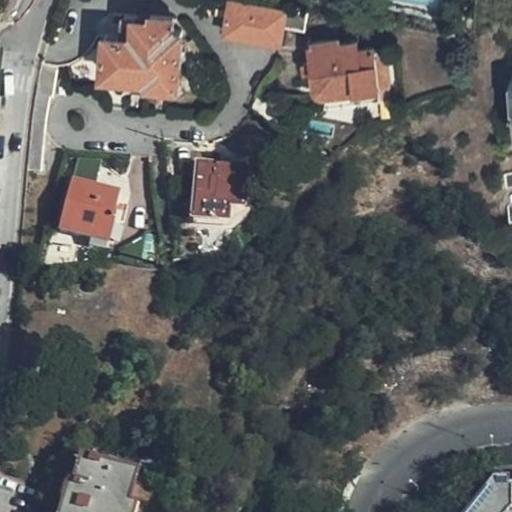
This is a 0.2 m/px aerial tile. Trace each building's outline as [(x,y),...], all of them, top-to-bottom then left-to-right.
[(383,0),(384,11),(446,6),(445,0),(383,0)] [(226,33),(283,43),(286,29),(288,12),(248,4),(230,1),(226,33)] [(288,12),(286,29),(305,31),(309,12),(289,8),(288,12)] [(152,16),(125,15),(124,34),(107,33),(103,74),(147,76),(148,82),(177,83),(182,28),(164,27),(165,16),(153,14),(152,16)] [(453,37),(472,41),(474,28),(455,27),(453,37)] [(374,112),(368,67),(364,68),(364,64),(349,65),(348,56),(343,57),(341,39),(312,43),(314,60),(306,62),(311,94),(314,94),(318,104),(321,107),(326,108),(338,106),(339,116),(374,112)] [(30,126),(27,171),(43,170),(47,136),(52,96),(55,96),(59,65),(43,62),(39,84),(30,126)] [(236,203),(232,164),(220,165),(220,163),(192,165),(192,168),(182,169),(188,223),(223,219),(222,204),(236,203)] [(107,245),(114,220),(112,219),(119,197),(75,184),(60,230),(107,245)] [(123,511),(134,477),(81,462),(78,471),(68,469),(55,511),(123,511)] [(511,511),(511,469),(504,469),(469,511),(511,511)]
